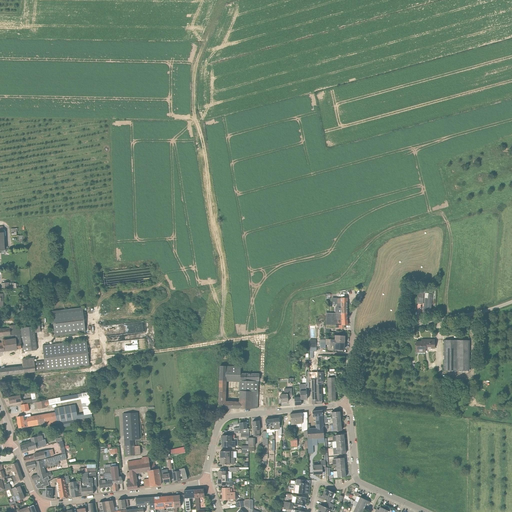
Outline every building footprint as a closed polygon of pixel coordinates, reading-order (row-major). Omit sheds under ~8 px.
[(116,272),(117,282),(131,281),(130,270),(129,270),(129,273),(125,273),(125,271),(116,272)] [(151,270),(140,271),(141,278),(152,278),(151,270)] [(430,312),(432,295),(428,295),(427,299),(424,299),(423,311),(430,312)] [(347,314),(347,308),(347,303),(347,298),(336,298),(337,304),(336,308),(335,308),(335,314),(340,314),(347,314)] [(83,308),(52,311),(55,336),(86,332),(83,308)] [(335,314),(326,314),(326,325),(340,325),(340,314),(335,314)] [(343,325),(347,325),(347,319),(347,314),(340,314),(340,325),(326,325),(326,332),(329,332),(329,329),(335,329),(342,329),(342,327),(343,327),(343,325)] [(10,336),(15,335),(16,338),(2,340),(3,342),(4,352),(18,350),(21,349),(21,343),(22,343),(23,352),(37,350),(35,332),(41,331),(40,325),(34,326),(17,329),(16,325),(9,326),(10,328),(1,328),(2,337),(10,336)] [(435,349),(434,340),(424,339),(424,342),(416,342),(416,353),(425,353),(425,349),(435,349)] [(35,372),(89,365),(87,340),(42,345),(44,360),(34,361),(35,372)] [(469,340),(460,340),(457,340),(444,340),(444,371),(456,371),(469,371),(469,340)] [(0,375),(35,372),(34,361),(34,358),(22,359),(23,366),(0,368),(0,375)] [(240,374),(240,367),(220,366),(220,374),(219,408),(244,409),(251,409),(257,408),(259,375),(240,374)] [(307,399),(306,391),(306,385),(305,385),(305,384),(299,384),(299,385),(300,391),(300,397),(300,399),(307,399)] [(321,387),(317,387),(317,399),(312,400),(312,404),(322,404),(322,399),(321,387)] [(280,394),(281,403),(288,402),(287,397),(292,397),(291,388),(284,389),(284,394),(280,394)] [(20,395),(9,398),(10,404),(22,401),(20,395)] [(20,405),(22,412),(29,410),(28,403),(20,405)] [(17,417),(19,428),(25,427),(25,428),(45,424),(45,425),(57,423),(78,419),(77,414),(75,404),(54,408),(55,412),(27,417),(26,415),(17,417)] [(307,425),(307,439),(313,439),(316,439),(324,438),(323,427),(323,426),(323,416),(322,410),(312,412),(312,417),(315,417),(315,428),(309,428),(309,425),(307,425)] [(307,439),(307,425),(307,422),(307,412),(290,414),(291,425),(301,424),(301,431),(304,431),(304,450),(307,450),(307,439)] [(134,440),(140,439),(138,413),(122,414),(124,440),(125,456),(135,455),(140,454),(140,446),(139,446),(139,442),(136,442),(136,446),(134,446),(134,444),(134,440)] [(279,418),(273,419),(274,429),(274,430),(277,429),(278,435),(281,435),(281,425),(279,425),(279,423),(279,418)] [(270,430),(274,429),(273,419),(265,420),(266,427),(266,429),(270,429),(270,430)] [(235,433),(240,433),(248,433),(248,429),(247,429),(246,422),(239,423),(240,428),(234,428),(234,433),(235,433)] [(32,443),(20,446),(22,453),(37,448),(40,447),(39,442),(38,441),(42,441),(42,440),(43,440),(42,436),(37,437),(30,438),(32,443)] [(172,456),(185,453),(185,447),(171,450),(172,456)] [(34,454),(34,455),(23,458),(25,463),(35,460),(46,458),(50,456),(48,450),(44,451),(34,454)] [(147,472),(147,471),(150,470),(149,464),(148,456),(141,457),(142,459),(128,462),(128,466),(129,472),(126,473),(127,480),(136,478),(136,474),(147,472)] [(27,469),(35,467),(37,475),(31,477),(34,481),(36,480),(48,477),(47,473),(47,472),(46,473),(44,465),(42,460),(31,462),(25,464),(27,469)] [(322,469),(326,469),(325,461),(325,460),(320,460),(321,465),(313,465),(313,475),(322,475),(322,469)] [(14,482),(22,479),(23,479),(16,463),(12,465),(16,475),(12,476),(14,482)] [(154,463),(149,464),(150,470),(147,471),(147,472),(148,479),(143,480),(144,487),(160,485),(158,469),(155,469),(154,463)] [(111,470),(111,473),(112,478),(112,486),(113,492),(118,491),(117,483),(123,483),(121,476),(118,477),(117,469),(116,467),(111,467),(111,470)] [(170,473),(168,474),(167,469),(161,470),(163,483),(170,482),(170,477),(171,477),(170,473)] [(81,482),(82,494),(82,495),(93,494),(93,488),(97,488),(96,478),(96,472),(80,473),(81,482)] [(100,487),(112,486),(112,478),(111,473),(104,473),(105,480),(99,480),(100,487)] [(61,499),(67,498),(64,484),(70,483),(70,482),(68,475),(54,479),(50,481),(52,487),(55,486),(54,483),(58,482),(61,499)] [(37,484),(35,485),(37,489),(44,488),(43,487),(49,485),(48,480),(50,480),(48,477),(36,480),(37,484)] [(127,484),(126,484),(127,490),(138,488),(136,478),(127,480),(126,480),(127,484)] [(223,485),(223,488),(229,488),(233,487),(233,482),(227,482),(227,478),(218,479),(218,485),(223,485)] [(298,493),(308,494),(309,484),(304,483),(304,480),(296,479),(295,485),(299,485),(298,493)] [(71,491),(72,497),(79,496),(78,493),(81,493),(81,494),(82,494),(81,482),(77,483),(76,481),(70,482),(70,483),(71,487),(70,487),(70,488),(71,489),(71,490),(71,491)] [(11,489),(10,487),(5,489),(6,491),(9,490),(10,491),(11,496),(22,492),(20,486),(15,488),(15,487),(11,488),(12,489),(11,489)] [(229,490),(229,488),(223,488),(222,488),(223,500),(235,500),(234,492),(232,492),(232,489),(229,490)] [(204,489),(194,490),(194,498),(195,511),(204,511),(204,509),(200,510),(198,498),(204,497),(204,489)] [(323,494),(332,498),(334,493),(325,489),(323,494)] [(194,498),(194,490),(184,491),(184,495),(184,497),(184,499),(185,499),(185,506),(186,511),(191,510),(189,498),(194,498)] [(10,506),(16,504),(15,501),(17,501),(24,498),(22,492),(11,496),(13,501),(8,503),(10,506)] [(332,507),(334,505),(329,503),(332,498),(323,494),(322,496),(320,495),(319,498),(328,502),(327,505),(332,507)] [(181,507),(180,498),(184,497),(184,495),(180,495),(173,496),(174,506),(173,511),(172,511),(176,511),(177,507),(181,507)] [(160,511),(160,509),(164,509),(164,508),(167,508),(166,496),(154,497),(154,505),(155,509),(155,511),(160,511)] [(296,496),(295,504),(305,506),(306,498),(296,496)] [(155,511),(155,509),(154,505),(154,497),(145,498),(146,506),(150,505),(149,511),(155,511)] [(358,502),(365,506),(366,503),(368,504),(369,502),(360,497),(358,502)] [(145,498),(135,499),(136,507),(139,507),(139,508),(145,508),(146,508),(146,506),(145,498)] [(124,499),(118,500),(119,508),(114,509),(115,511),(114,511),(126,511),(126,510),(125,508),(124,499)] [(112,501),(105,502),(107,511),(114,511),(115,511),(114,509),(112,501)] [(364,508),(365,506),(358,502),(355,507),(365,511),(366,509),(364,508)]
